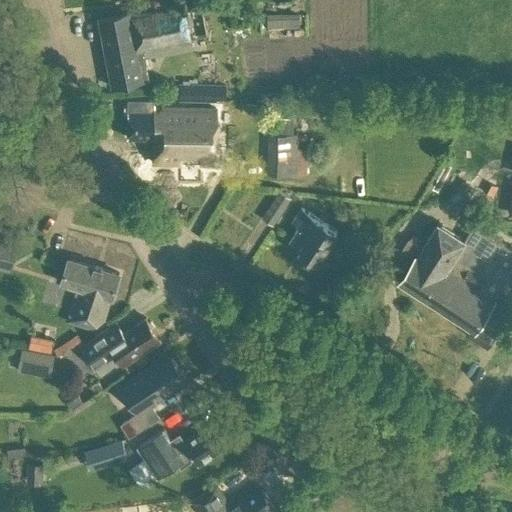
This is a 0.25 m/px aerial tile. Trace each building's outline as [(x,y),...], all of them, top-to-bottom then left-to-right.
[(110,87),(143,80),(148,79),(140,50),(188,42),(182,7),(126,12),(97,18),(107,70),(106,70),(110,87)] [(287,13),(266,13),(266,27),(287,27),(287,13)] [(183,83),(183,100),(223,100),(224,83),(183,83)] [(150,161),(159,161),(212,163),(214,106),(151,104),(150,98),(126,97),(125,136),(150,136),(150,161)] [(299,135),(268,134),(267,174),(307,175),(308,149),(298,149),(299,135)] [(279,190),(262,216),(274,224),(292,198),(279,190)] [(317,263),(338,232),(319,218),(316,222),(301,212),(291,224),(297,228),(289,240),(300,248),(297,251),(317,263)] [(488,346),(511,307),(511,248),(472,223),(463,237),(436,220),(420,244),(404,269),(397,280),(471,329),(468,333),(488,346)] [(0,230),(0,267),(9,270),(18,234),(0,230)] [(409,237),(393,262),(404,269),(420,244),(409,237)] [(70,257),(69,259),(62,283),(77,287),(67,320),(89,327),(105,321),(120,271),(70,257)] [(118,320),(81,344),(93,362),(114,349),(124,364),(162,340),(147,316),(124,330),(118,320)] [(57,355),(24,349),(20,370),(52,377),(57,355)] [(140,412),(190,379),(172,351),(122,384),(140,412)] [(98,381),(91,386),(95,393),(103,388),(98,381)] [(73,411),(84,403),(78,394),(67,401),(73,411)] [(142,427),(133,414),(121,422),(130,435),(142,427)] [(164,427),(140,443),(161,474),(179,462),(182,466),(195,457),(199,462),(228,443),(213,420),(185,439),(183,435),(181,433),(172,439),(164,427)] [(122,439),(90,449),(94,463),(127,453),(122,439)] [(223,479),(198,498),(206,511),(280,511),(262,483),(255,487),(253,484),(234,496),(223,479)] [(172,511),(171,501),(121,507),(121,511),(172,511)]
